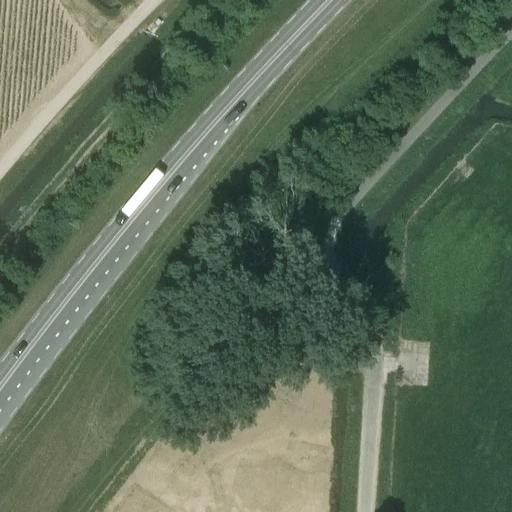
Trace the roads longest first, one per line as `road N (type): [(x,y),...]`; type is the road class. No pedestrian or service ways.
road 1 (primary): [(0,387),(84,280),(340,0)]
road 2 (unclassified): [(367,511),(372,405),(365,328),(344,264)]
road 3 (unclassified): [(0,172),(153,0)]
